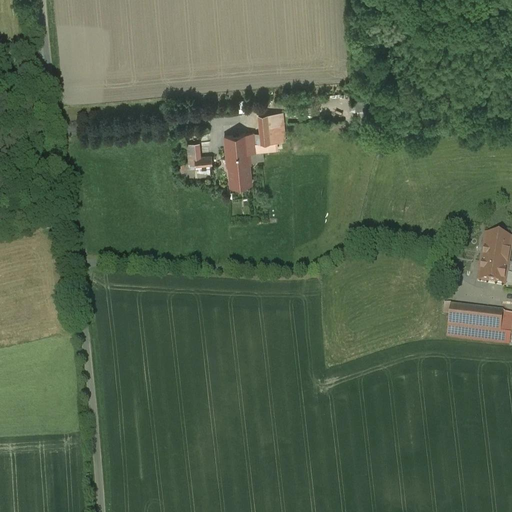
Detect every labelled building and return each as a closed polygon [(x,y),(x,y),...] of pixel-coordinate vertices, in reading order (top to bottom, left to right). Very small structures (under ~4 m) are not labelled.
[(350,102),(351,110),(365,109),(365,101),(350,102)] [(283,113),(258,115),(260,144),(286,141),(283,113)] [(254,133),(223,136),(225,155),(249,152),(255,152),(254,133)] [(249,152),(225,155),(227,166),(229,166),(251,164),(249,152)] [(211,156),(188,158),(189,167),(212,165),(211,156)] [(251,164),(229,166),(231,186),(253,183),(251,164)] [(511,239),(485,235),(481,259),(507,264),(511,239)] [(504,285),(507,264),(481,260),(478,280),(504,285)] [(511,324),(511,315),(450,307),(446,338),(509,347),(511,324)]
